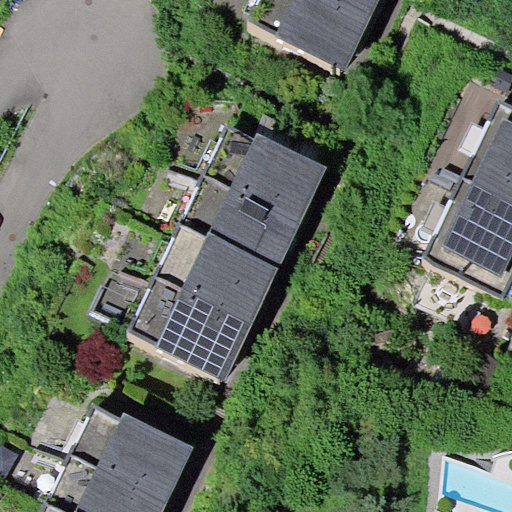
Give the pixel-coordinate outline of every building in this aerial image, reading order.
[(372,15),(342,0),(256,0),(247,20),(344,70),(372,15)] [(379,0),(342,0),(372,15),(379,0)] [(511,102),(498,96),(459,175),(511,201),(511,102)] [(255,137),(225,124),(201,174),(300,222),(327,167),(256,133),(255,137)] [(300,222),(201,174),(180,221),(278,267),(300,222)] [(511,275),(511,201),(459,175),(420,255),(502,296),(511,275)] [(278,267),(180,221),(154,276),(252,324),(278,267)] [(252,324),(154,276),(125,332),(225,381),(252,324)] [(93,405),(70,454),(168,501),(194,447),(124,414),(122,418),(93,405)] [(162,511),(168,501),(70,454),(47,502),(65,511),(162,511)] [(65,511),(47,502),(42,511),(65,511)]
